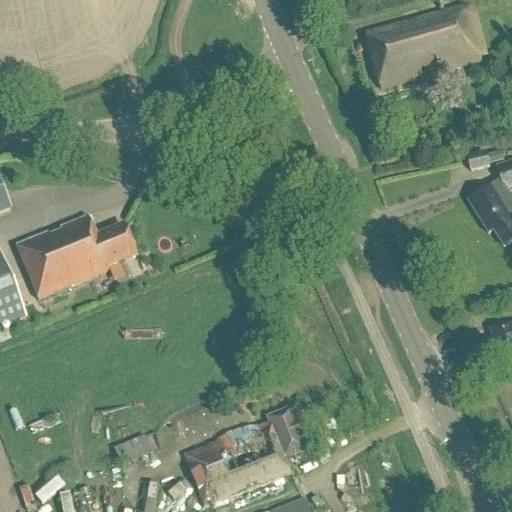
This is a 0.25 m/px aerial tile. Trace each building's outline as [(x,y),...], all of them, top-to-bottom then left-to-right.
[(365,38),(381,93),(478,66),(477,61),(483,59),(469,12),(463,13),(462,10),(365,38)] [(471,175),(489,170),(486,157),(467,161),(471,175)] [(488,237),(493,234),(504,251),(511,245),(511,201),(506,193),(511,191),(511,164),(496,170),(501,184),(468,205),(488,237)] [(0,192),(0,216),(8,213),(0,192)] [(11,253),(0,257),(0,256),(0,330),(26,319),(22,311),(34,306),(107,276),(105,271),(134,259),(121,228),(94,240),(86,222),(11,253)] [(9,327),(15,341),(89,309),(83,295),(9,327)] [(511,326),(488,333),(496,361),(511,356),(511,326)] [(306,453),(291,414),(268,423),(269,426),(184,459),(204,511),(290,478),(284,462),(306,453)] [(152,458),(145,439),(114,452),(121,471),(152,458)] [(95,479),(76,479),(76,489),(96,489),(95,479)] [(97,506),(98,511),(109,511),(103,487),(77,493),(81,510),(97,506)] [(307,511),(304,503),(282,511),(307,511)]
